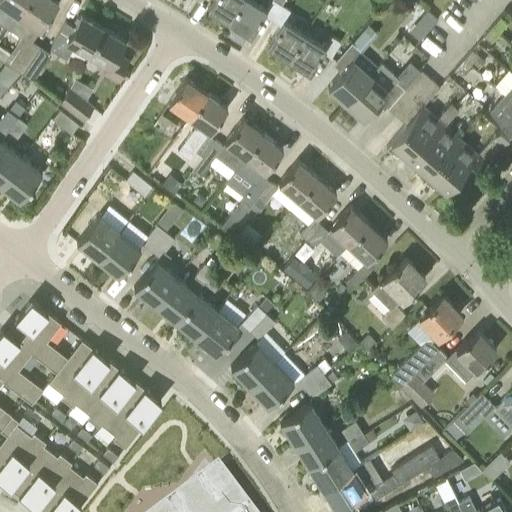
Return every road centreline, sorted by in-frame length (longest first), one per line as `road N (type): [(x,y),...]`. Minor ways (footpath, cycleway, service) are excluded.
road 1 (residential): [(291,511),(229,423),(22,251)]
road 2 (residential): [(180,33),(296,103),(453,248)]
road 3 (residential): [(22,251),(180,33)]
